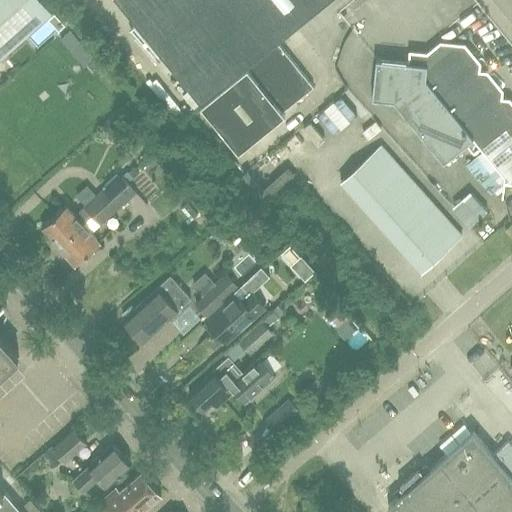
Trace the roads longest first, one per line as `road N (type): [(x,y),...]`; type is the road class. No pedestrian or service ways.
road 1 (unclassified): [(240,511),(511,272)]
road 2 (tertiary): [(227,511),(0,255)]
